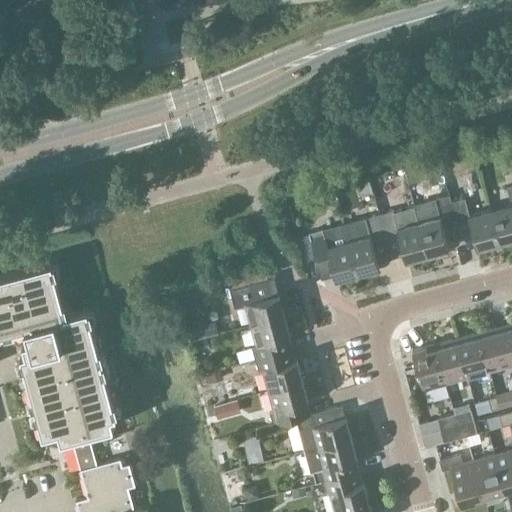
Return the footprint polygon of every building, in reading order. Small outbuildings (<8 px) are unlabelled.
[(511,183),(506,185),(511,202),(490,208),(499,242),(511,238),(511,183)] [(455,218),(451,200),(449,193),(435,197),(435,199),(414,205),(418,220),(427,254),(449,248),(442,222),(455,218)] [(499,242),(490,208),(469,214),(464,197),(451,200),(455,218),(457,225),(470,222),(478,248),(499,242)] [(418,220),(417,220),(413,205),(393,211),(393,209),(379,212),(385,237),(399,233),(406,260),(427,254),(418,220)] [(372,241),(385,237),(379,212),(365,216),(366,219),(344,224),(358,273),(379,267),(372,241)] [(336,278),(358,273),(344,224),(323,230),(323,228),(309,231),(315,256),(329,252),(336,278)] [(116,414),(87,307),(65,312),(51,260),(0,273),(0,274),(1,277),(0,277),(0,332),(13,328),(18,345),(27,378),(42,434),(58,430),(61,440),(71,437),(88,495),(75,499),(79,511),(142,511),(141,505),(134,507),(128,486),(135,484),(129,462),(122,463),(120,456),(97,463),(88,432),(114,425),(111,415),(116,414)] [(272,295),(269,283),(267,277),(229,288),(234,306),(245,303),(250,324),(284,314),(278,293),(272,295)] [(284,314),(250,324),(256,344),(251,346),(255,358),(293,347),(284,314)] [(511,364),(511,363),(511,321),(501,325),(511,364)] [(489,370),(511,364),(501,325),(479,331),(489,370)] [(467,376),(489,370),(479,331),(457,337),(467,376)] [(445,382),(467,376),(457,337),(435,342),(445,382)] [(422,388),(445,382),(435,342),(412,349),(422,388)] [(293,347),(255,358),(258,370),(262,369),(268,389),(302,380),(293,347)] [(340,353),(349,388),(368,383),(359,348),(340,353)] [(198,374),(199,386),(223,383),(222,371),(198,374)] [(273,423),(296,417),(305,415),(301,403),(308,401),(302,380),(268,389),(274,410),(269,411),(273,423)] [(499,406),(508,404),(511,402),(511,389),(496,395),(499,406)] [(477,413),(499,406),(496,395),(474,401),(477,413)] [(305,450),(351,437),(345,416),(338,418),(335,406),(305,415),(296,417),(305,450)] [(470,408),(462,410),(465,422),(474,420),(470,408)] [(440,429),(465,422),(462,410),(437,417),(440,429)] [(489,428),(510,422),(507,411),(486,416),(489,428)] [(465,422),(468,434),(477,432),(474,420),(465,422)] [(444,441),(468,434),(465,422),(440,429),(444,441)] [(351,437),(305,450),(310,470),(313,470),(316,482),(321,480),(353,472),(350,460),(357,459),(351,437)] [(506,492),(511,490),(511,448),(495,453),(506,492)] [(473,459),(464,461),(461,452),(439,458),(442,467),(450,465),(461,504),(484,498),(473,459)] [(484,498),(506,492),(495,453),(473,459),(484,498)] [(334,511),(369,503),(363,481),(356,483),(353,472),(321,480),(325,493),(329,491),(334,511)] [(371,511),(369,503),(334,511),(371,511)]
